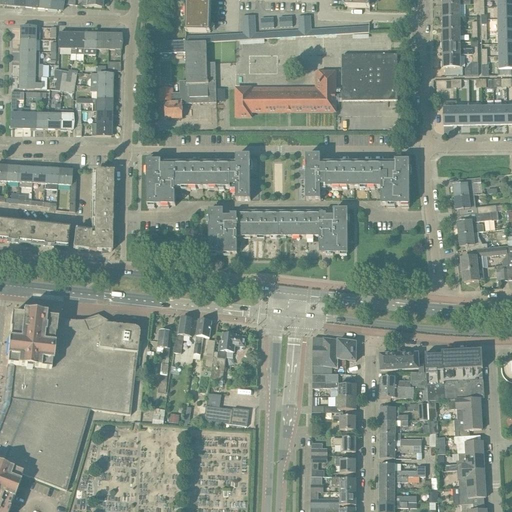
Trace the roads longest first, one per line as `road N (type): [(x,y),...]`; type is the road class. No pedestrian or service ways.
road 1 (residential): [(128,150),(424,149)]
road 2 (secondary): [(290,291),(0,258)]
road 3 (secondary): [(0,282),(278,315)]
road 4 (secondary): [(310,318),(511,331)]
road 5 (tertiary): [(278,315),(267,511)]
road 6 (tertiary): [(280,511),(295,316)]
road 7 (residential): [(365,511),(365,331)]
road 8 (secondary): [(440,307),(290,291)]
road 9 (residential): [(440,298),(424,149)]
road 10 (residential): [(424,149),(421,0)]
road 11 (residential): [(0,19),(134,20)]
road 12 (residential): [(128,150),(134,20)]
road 13 (residential): [(0,150),(128,150)]
road 14 (residential): [(365,331),(490,341)]
